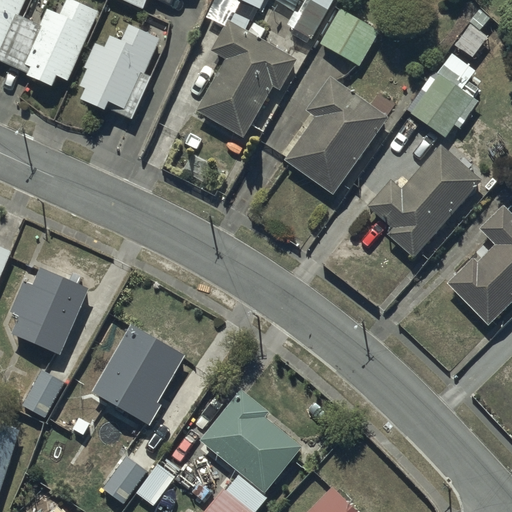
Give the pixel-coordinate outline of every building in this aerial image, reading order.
[(0,0),(0,47),(18,11),(22,0),(0,0)] [(18,11),(0,47),(0,57),(52,82),(56,71),(67,76),(98,6),(84,0),(63,0),(59,10),(47,4),(39,20),(18,11)] [(212,0),(207,11),(226,20),(211,46),(227,55),(197,107),(242,133),(272,81),(279,86),(297,55),(231,17),(237,6),(251,13),(255,4),(259,5),(261,0),(212,0)] [(308,0),(293,26),(311,36),(330,0),(308,0)] [(320,40),(359,62),(379,27),(340,5),(320,40)] [(106,102),(131,114),(152,72),(144,68),(160,35),(129,19),(121,35),(111,29),(104,43),(95,39),(84,63),(88,65),(80,81),(85,83),(80,93),(105,105),(106,102)] [(410,108),(444,133),(473,93),(439,68),(410,108)] [(283,154),(331,189),(387,111),(331,71),(305,106),(314,112),(283,154)] [(386,229),(411,252),(480,177),(440,140),(400,183),(391,175),(367,201),(391,223),(386,229)] [(447,278),(486,318),(511,293),(511,209),(503,200),(478,225),(494,240),(476,258),(472,254),(447,278)] [(0,242),(0,272),(11,247),(0,242)] [(12,329),(60,350),(89,284),(39,262),(32,279),(24,276),(10,309),(19,313),(12,329)] [(131,319),(93,387),(151,420),(159,407),(155,405),(186,350),(131,319)] [(22,402),(44,416),(66,379),(44,366),(22,402)] [(199,436),(239,469),(230,481),(226,478),(197,511),(254,511),(256,510),(255,509),(268,493),(264,489),(303,442),(265,411),(268,406),(241,384),(199,436)] [(0,488),(23,424),(0,415),(0,488)] [(104,484),(123,499),(147,468),(128,453),(104,484)] [(137,491),(154,504),(176,475),(158,462),(137,491)] [(302,511),(364,511),(332,481),(302,511)] [(71,511),(64,503),(62,505),(58,501),(45,511),(71,511)]
